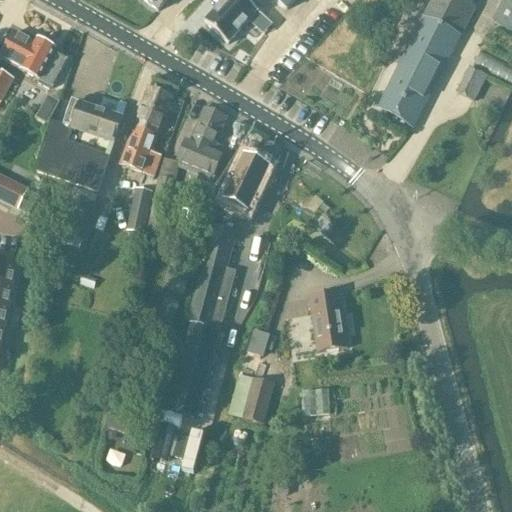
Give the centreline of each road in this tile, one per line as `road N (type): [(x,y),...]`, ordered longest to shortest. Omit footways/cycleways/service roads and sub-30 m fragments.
road 1 (unclassified): [(405,229),(357,177),(301,138),(52,0)]
road 2 (unclassified): [(483,511),(405,229)]
